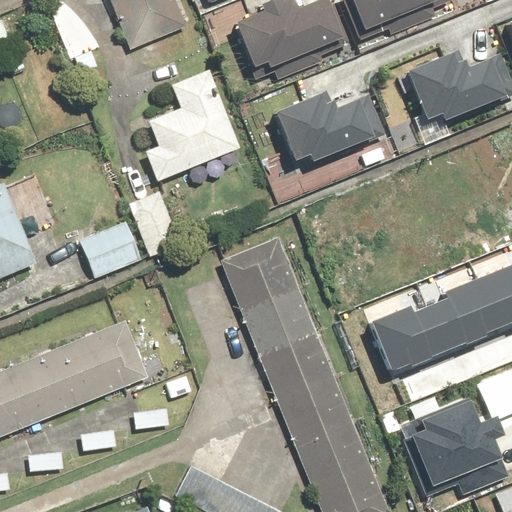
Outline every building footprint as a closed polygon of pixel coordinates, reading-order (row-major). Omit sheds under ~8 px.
[(188,26),(177,0),(109,0),(129,49),(188,26)] [(250,24),(240,28),(255,66),(270,60),(273,68),(329,46),(331,50),(352,42),(335,0),(324,0),(303,9),(299,0),(275,0),(245,12),(250,24)] [(357,0),(368,29),(440,0),(357,0)] [(410,73),(432,122),(445,116),(449,125),(511,96),(511,82),(483,17),(438,37),(447,56),(410,73)] [(0,54),(18,46),(5,20),(0,21),(0,54)] [(102,69),(92,41),(68,49),(78,77),(102,69)] [(241,149),(210,69),(178,82),(188,109),(152,122),(161,147),(148,152),(159,180),(241,149)] [(335,94),(277,116),(299,174),(381,142),(378,134),(387,131),(373,93),(339,106),(335,94)] [(0,274),(38,257),(5,184),(0,186),(0,274)] [(161,194),(131,205),(151,258),(181,247),(161,194)] [(80,242),(95,278),(144,258),(129,222),(80,242)] [(390,511),(278,234),(220,257),(324,511),(390,511)] [(371,323),(389,368),(409,360),(411,366),(511,325),(511,266),(445,293),(447,299),(416,311),(413,306),(371,323)] [(0,440),(151,380),(127,321),(0,371),(0,440)] [(480,420),(470,396),(422,416),(426,427),(413,432),(434,483),(453,475),(461,495),(508,476),(492,437),(503,433),(495,414),(480,420)] [(170,408),(134,409),(135,428),(171,427),(170,408)] [(118,430),(82,431),(82,450),(118,450),(118,430)] [(64,451),(28,451),(29,471),(65,470),(64,451)] [(282,511),(283,511),(194,465),(177,497),(205,511),(282,511)] [(10,474),(0,474),(0,493),(10,493),(10,474)] [(511,511),(511,487),(495,494),(502,511),(511,511)] [(164,511),(161,501),(128,511),(164,511)]
